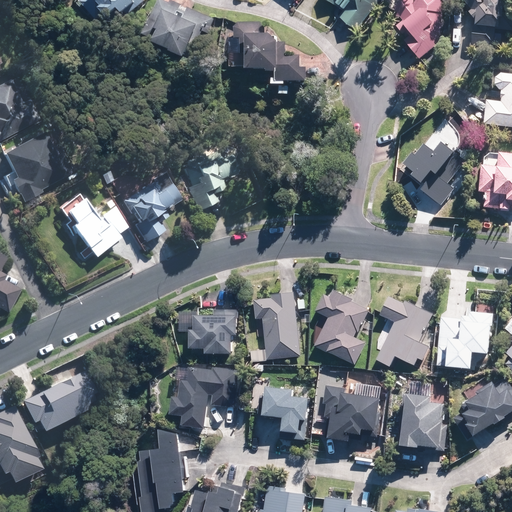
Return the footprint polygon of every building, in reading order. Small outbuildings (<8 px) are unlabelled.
[(142,3),(139,0),(87,0),(80,7),(96,25),(101,21),(104,24),(116,14),(119,19),(127,12),(128,14),(142,3)] [(178,11),(180,7),(163,0),(158,0),(142,39),(151,43),(148,50),(180,63),(187,47),(194,50),(200,34),(209,38),(216,21),(186,9),(184,14),(178,11)] [(325,0),(335,8),(337,6),(343,11),(338,17),(352,29),(377,0),(325,0)] [(440,39),(442,0),(407,0),(394,11),(405,25),(402,28),(412,42),(407,46),(417,60),(437,46),(435,43),(440,39)] [(470,12),(467,15),(471,21),(470,48),(492,49),(493,32),(503,32),(505,1),(486,0),(462,0),(460,2),(461,2),(470,12)] [(261,27),(233,27),(232,41),(238,41),(238,58),(242,58),(242,76),(272,76),(272,82),(304,83),(304,67),(299,67),(299,57),(284,57),(284,45),(273,45),(273,38),(261,38),(261,27)] [(511,76),(499,76),(494,79),(494,88),(499,93),(500,93),(499,104),(485,103),(484,129),(511,131),(511,76)] [(0,85),(0,141),(31,124),(19,100),(11,105),(0,85)] [(39,135),(0,155),(0,164),(7,176),(0,180),(0,184),(8,199),(15,195),(20,204),(40,193),(39,191),(62,178),(39,135)] [(450,143),(408,186),(420,199),(434,185),(448,198),(462,184),(448,170),(463,155),(450,143)] [(196,212),(216,202),(212,194),(219,190),(215,182),(223,178),(222,175),(224,174),(212,150),(178,167),(188,187),(184,189),(196,212)] [(511,155),(497,155),(496,169),(479,168),(478,196),(482,196),(482,203),(484,203),(484,211),(510,212),(510,207),(511,206),(511,155)] [(163,211),(176,205),(163,179),(120,200),(142,244),(163,234),(157,223),(166,218),(163,211)] [(78,202),(60,216),(69,227),(65,230),(83,252),(98,240),(94,235),(104,226),(97,217),(93,221),(78,202)] [(113,212),(103,219),(114,234),(124,227),(113,212)] [(0,265),(3,259),(0,257),(0,311),(7,315),(19,290),(2,282),(4,277),(0,275),(0,265)] [(350,299),(331,291),(328,298),(322,295),(314,313),(326,318),(312,350),(352,368),(363,342),(354,338),(367,308),(349,301),(350,299)] [(292,292),(271,294),(271,299),(252,301),(253,319),(262,318),(265,350),(251,352),(252,362),(299,358),(292,292)] [(431,315),(403,301),(401,305),(386,298),(378,316),(393,323),(374,361),(388,368),(393,358),(412,367),(416,359),(421,362),(428,347),(418,342),(431,315)] [(472,309),(466,308),(465,319),(437,318),(435,369),(467,370),(468,356),(487,357),(489,315),(472,314),(472,309)] [(190,332),(187,332),(186,349),(203,350),(203,354),(228,356),(229,338),(233,338),(234,317),(237,317),(238,311),(213,309),(213,317),(196,316),(190,316),(190,332)] [(511,323),(504,330),(511,338),(511,346),(500,357),(505,362),(504,363),(511,372),(511,373),(511,374),(511,375),(511,323)] [(238,368),(212,367),(211,371),(187,370),(186,381),(179,381),(178,398),(169,397),(168,415),(180,416),(179,428),(205,429),(206,396),(210,396),(209,406),(234,407),(235,388),(237,388),(238,368)] [(88,396),(93,394),(82,371),(18,402),(29,424),(34,421),(39,432),(88,409),(85,403),(90,401),(88,396)] [(511,390),(504,378),(491,385),(489,382),(473,392),(475,395),(461,403),(465,409),(451,418),(462,435),(465,432),(469,438),(491,424),(492,426),(502,420),(501,419),(511,411),(511,390)] [(344,387),(323,385),(322,404),(324,404),(323,418),(327,419),(325,441),(347,442),(348,437),(358,437),(358,431),(375,432),(377,395),(343,393),(344,387)] [(291,389),(263,387),(262,418),(279,419),(278,433),(296,433),(295,441),(304,441),(306,398),(291,397),(291,389)] [(430,396),(402,395),(401,424),(399,424),(397,448),(416,449),(416,447),(436,449),(436,451),(443,451),(445,423),(442,423),(443,404),(429,403),(430,396)] [(0,473),(1,473),(5,484),(40,469),(13,406),(0,411),(0,473)] [(165,510),(165,505),(175,505),(175,495),(181,495),(181,480),(189,479),(186,457),(180,458),(177,433),(157,431),(159,446),(147,446),(148,510),(165,510)] [(66,437),(44,449),(56,472),(78,460),(66,437)] [(239,511),(244,487),(220,482),(218,488),(216,487),(214,495),(193,491),(188,511),(239,511)] [(283,487),(264,486),(261,510),(256,510),(256,511),(301,511),(304,495),(283,493),(283,487)] [(350,501),(322,498),(321,511),(369,511),(370,509),(349,507),(350,501)]
